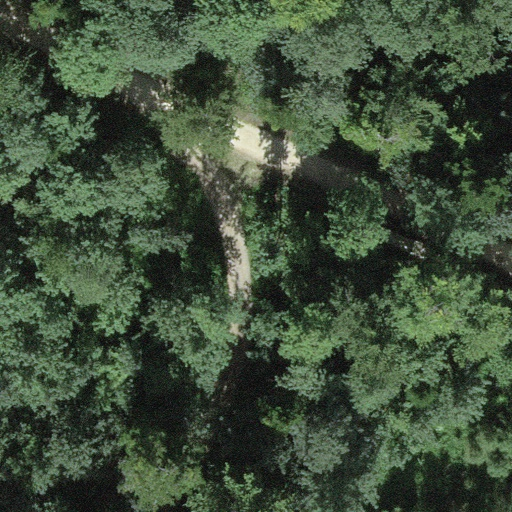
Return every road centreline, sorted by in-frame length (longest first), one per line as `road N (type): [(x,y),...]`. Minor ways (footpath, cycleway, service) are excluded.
road 1 (track): [(0,17),(511,264)]
road 2 (track): [(181,101),(244,260),(247,310),(236,366),(156,511)]
